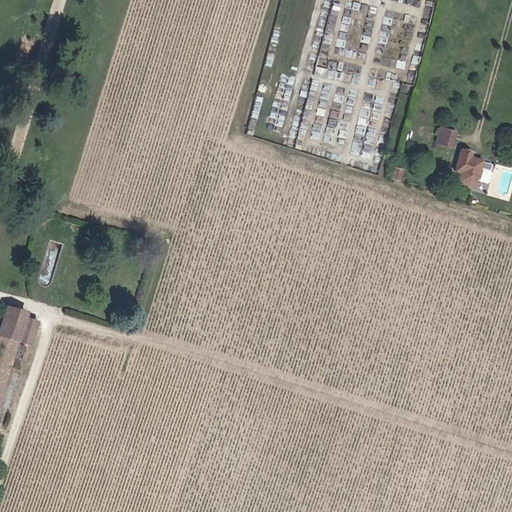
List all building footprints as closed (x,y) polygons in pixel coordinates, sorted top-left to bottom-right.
[(435,143),(452,146),(456,129),(439,126),(435,143)] [(463,152),(454,149),(448,171),(452,173),(451,182),(468,186),(474,162),(462,158),(463,152)] [(478,178),(485,180),(489,163),(482,161),(478,178)] [(397,170),(386,166),(383,178),(394,182),(397,170)] [(9,350),(20,353),(29,328),(14,324),(14,320),(0,316),(0,373),(3,374),(5,362),(6,361),(8,353),(9,350)] [(14,365),(16,365),(20,353),(9,350),(8,353),(6,361),(5,362),(14,365)] [(10,376),(9,380),(12,381),(16,365),(14,365),(5,362),(3,374),(7,375),(10,376)]
